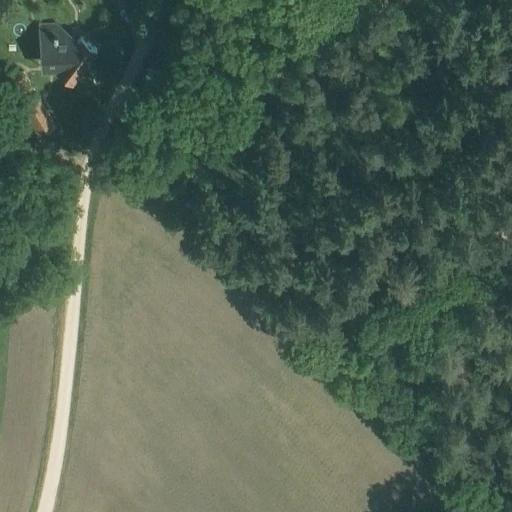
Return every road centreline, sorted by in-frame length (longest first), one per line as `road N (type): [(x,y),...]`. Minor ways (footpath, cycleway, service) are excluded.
road 1 (track): [(46,511),(60,465),(89,157)]
road 2 (track): [(321,0),(196,146),(150,168),(89,157)]
road 3 (track): [(167,0),(89,157)]
